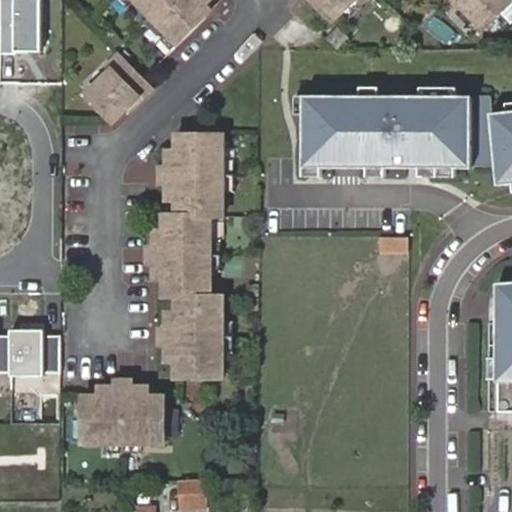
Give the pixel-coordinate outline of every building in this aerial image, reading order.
[(52,0),(7,0),(6,56),(51,57),(52,0)] [(134,2),(132,0),(118,0),(127,9),(134,2)] [(132,0),(134,2),(151,19),(168,0),(132,0)] [(168,0),(151,19),(168,37),(179,48),(207,20),(201,13),(213,1),(212,0),(168,0)] [(364,0),(309,0),(333,24),(358,0),(360,0),(362,2),(364,0)] [(507,0),(444,0),(455,10),(459,5),(480,27),(508,0),(507,0)] [(350,40),(338,29),(325,40),(337,53),(350,40)] [(171,56),(179,48),(168,37),(161,45),(171,56)] [(89,99),(111,122),(115,126),(151,89),(145,83),(120,57),(109,68),(113,74),(89,99)] [(307,96),(306,168),(474,169),(475,97),(307,96)] [(511,112),(493,114),(500,186),(511,184),(511,112)] [(225,140),(178,140),(177,155),(171,155),(168,159),(168,173),(185,173),(185,181),(225,182),(225,164),(225,140)] [(233,164),(225,164),(225,182),(234,181),(233,164)] [(167,181),(185,181),(185,173),(168,173),(167,181)] [(225,197),(225,182),(185,181),(184,188),(167,188),(168,203),(171,207),(177,207),(177,220),(212,220),(225,220),(225,197)] [(234,181),(225,182),(225,197),(234,198),(234,181)] [(212,246),(212,220),(177,220),(164,220),(164,235),(159,236),(155,241),(155,255),(173,255),(174,263),(212,262),(212,246)] [(381,250),(410,250),(410,236),(381,236),(381,250)] [(223,246),(212,246),(212,262),(222,262),(223,246)] [(212,279),(212,262),(174,263),(173,270),(155,271),(155,283),(159,288),(165,288),(165,303),(176,303),(212,303),(212,279)] [(174,263),(155,262),(155,271),(173,270),(174,263)] [(222,262),(212,262),(212,279),(223,278),(222,262)] [(511,282),(503,283),(502,310),(499,310),(498,379),(502,379),(501,413),(511,412),(511,282)] [(222,304),(212,303),(176,303),(176,318),(171,318),(165,324),(165,335),(184,335),(184,343),(222,343),(222,326),(222,304)] [(233,326),(222,326),(222,343),(233,343),(233,326)] [(0,372),(10,372),(10,378),(43,378),(43,373),(58,373),(59,337),(44,336),(44,331),(11,330),(11,336),(0,335),(0,372)] [(184,343),(165,342),(165,352),(184,351),(184,343)] [(222,359),(222,343),(184,343),(184,351),(165,352),(165,366),(168,370),(176,370),(175,384),(223,385),(222,359)] [(233,343),(222,343),(222,359),(233,359),(233,343)] [(166,449),(167,403),(150,403),(150,395),(144,392),(132,392),(132,411),(123,411),(123,449),(141,449),(166,449)] [(123,393),(123,411),(132,411),(132,392),(123,393)] [(99,403),(82,403),(82,449),(109,449),(123,449),(123,411),(117,411),(117,393),(102,393),(98,395),(99,403)] [(123,459),(123,449),(109,449),(109,459),(123,459)] [(141,449),(123,449),(123,459),(141,458),(141,449)] [(259,479),(210,479),(210,491),(259,491),(259,479)] [(207,480),(180,481),(180,506),(207,506),(207,480)]
